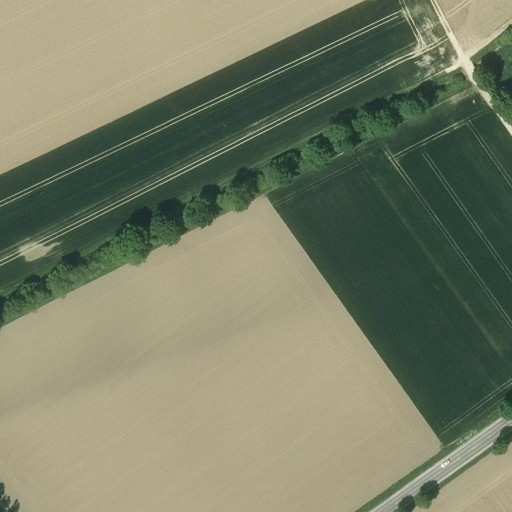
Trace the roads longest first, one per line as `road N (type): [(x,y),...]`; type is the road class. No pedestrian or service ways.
road 1 (track): [(0,300),(452,70),(462,60),(431,0)]
road 2 (track): [(477,86),(0,324)]
road 3 (secondary): [(511,421),(384,511)]
road 4 (track): [(511,135),(462,60),(511,22)]
